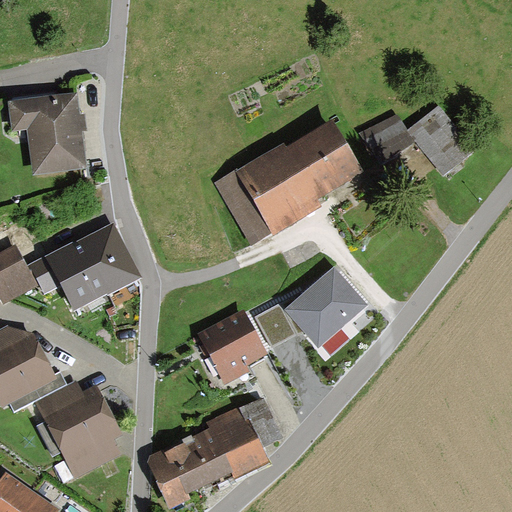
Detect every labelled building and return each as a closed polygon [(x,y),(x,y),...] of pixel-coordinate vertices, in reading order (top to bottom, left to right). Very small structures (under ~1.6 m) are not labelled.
[(86,169),(77,92),(7,99),(11,131),(28,129),(33,175),(86,169)] [(469,155),(438,105),(407,124),(438,174),(469,155)] [(359,163),(329,115),(283,143),(239,170),(275,229),(318,202),(312,191),(359,163)] [(364,133),(380,160),(411,141),(394,115),(364,133)] [(140,276),(111,222),(31,264),(45,292),(62,283),(75,310),(140,276)] [(17,245),(0,253),(0,299),(2,304),(37,286),(17,245)] [(362,306),(333,273),(286,314),(316,347),(362,306)] [(241,308),(195,332),(222,382),(246,369),(244,364),(266,353),(241,308)] [(0,404),(1,407),(10,403),(57,378),(55,374),(34,333),(8,325),(0,329),(0,404)] [(57,378),(10,403),(15,412),(35,401),(68,384),(61,371),(55,374),(57,378)] [(124,435),(98,385),(85,392),(78,378),(68,384),(35,401),(74,478),(120,454),(114,441),(124,435)] [(206,429),(146,457),(167,503),(187,494),(185,489),(231,467),(234,474),(268,458),(261,444),(279,436),(260,395),(202,421),(206,429)] [(54,511),(57,509),(5,474),(0,481),(0,511),(54,511)]
